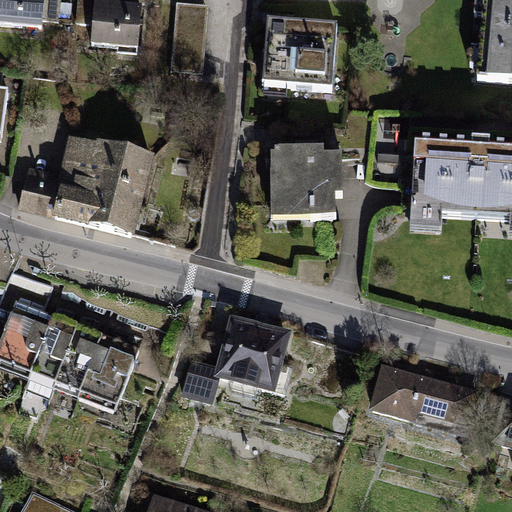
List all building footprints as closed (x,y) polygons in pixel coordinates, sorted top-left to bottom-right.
[(1,0),(0,10),(0,27),(45,32),(48,0),(1,0)] [(124,0),(99,0),(94,49),(145,54),(149,10),(123,7),(124,0)] [(511,86),(511,0),(500,0),(494,85),(511,86)] [(211,13),(183,11),(177,76),(205,79),(211,13)] [(269,25),(263,88),(334,95),(340,32),(269,25)] [(0,95),(0,148),(5,149),(11,97),(0,95)] [(154,159),(69,139),(60,175),(29,167),(19,212),(135,239),(154,159)] [(511,156),(421,151),(417,233),(451,234),(452,218),(511,221),(511,156)] [(335,159),(278,161),(281,227),(337,225),(335,159)] [(33,388),(56,324),(22,312),(1,376),(33,388)] [(87,334),(56,324),(33,388),(65,398),(87,334)] [(240,328),(227,375),(277,389),(291,343),(240,328)] [(118,345),(87,334),(65,398),(97,409),(118,345)] [(148,355),(118,345),(97,409),(126,419),(148,355)] [(191,367),(184,391),(217,400),(223,376),(191,367)] [(473,435),(484,394),(392,371),(381,412),(473,435)] [(69,511),(32,495),(23,511),(69,511)] [(188,511),(149,498),(144,511),(188,511)]
